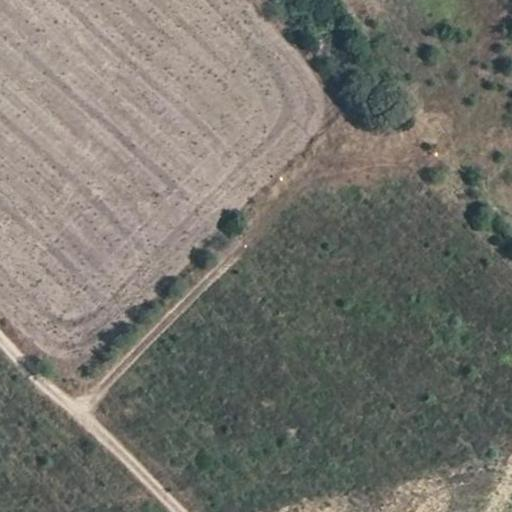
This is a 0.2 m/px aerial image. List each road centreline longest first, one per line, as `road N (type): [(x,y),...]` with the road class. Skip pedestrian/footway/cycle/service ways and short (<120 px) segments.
road 1 (trunk): [(63,309),(242,147),(365,0)]
road 2 (trunk): [(148,0),(162,26),(94,164),(0,252)]
road 3 (track): [(181,511),(0,333)]
